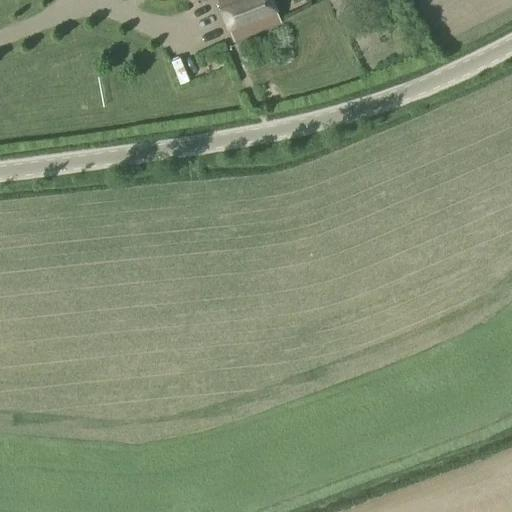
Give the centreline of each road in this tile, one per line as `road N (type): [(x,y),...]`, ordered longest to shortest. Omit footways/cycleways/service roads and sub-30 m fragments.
road 1 (tertiary): [(511,47),(353,117),(257,140),(0,177)]
road 2 (unknown): [(0,31),(100,3),(186,28)]
